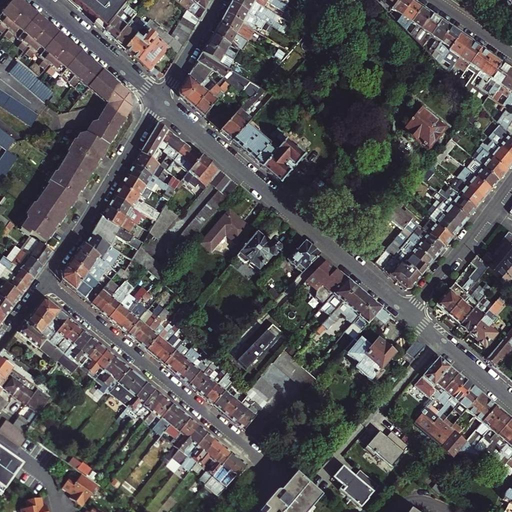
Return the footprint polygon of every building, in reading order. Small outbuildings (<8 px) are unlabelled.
[(0,33),(4,37),(9,41),(13,37),(21,44),(18,48),(25,55),(30,59),(34,55),(42,63),(39,67),(44,71),(51,77),(55,73),(61,78),(63,75),(80,53),(17,0),(14,0),(7,9),(0,16),(0,33)] [(71,0),(106,29),(120,12),(123,9),(124,7),(127,3),(123,0),(71,0)] [(191,1),(195,4),(198,0),(181,0),(180,2),(179,4),(187,10),(189,12),(191,10),(186,6),(191,1)] [(198,0),(195,4),(195,5),(198,7),(193,16),(199,20),(210,0),(198,0)] [(250,0),(232,0),(232,2),(248,13),(257,19),(255,21),(257,23),(259,20),(266,24),(279,33),(283,27),(275,22),(279,17),(263,8),(250,0)] [(250,0),(263,8),(266,3),(282,13),(286,7),(279,3),(274,0),(269,0),(269,1),(267,0),(250,0)] [(374,0),(376,2),(377,0),(385,0),(387,1),(384,5),(391,10),(398,0),(374,0)] [(399,20),(401,17),(411,2),(407,0),(398,0),(391,10),(396,13),(394,16),(396,18),(394,20),(397,22),(399,20)] [(232,2),(226,13),(248,28),(250,23),(262,30),(266,24),(259,20),(257,23),(255,21),(257,19),(248,13),(232,2)] [(408,28),(411,24),(421,9),(411,2),(401,17),(406,20),(401,27),(406,31),(408,28)] [(114,42),(130,22),(135,16),(133,14),(130,18),(123,13),(126,9),(124,7),(123,9),(120,12),(106,29),(103,33),(114,42)] [(416,36),(420,30),(430,16),(421,9),(411,24),(415,27),(410,35),(414,39),(416,36)] [(187,10),(183,16),(195,26),(199,20),(193,16),(191,14),(189,12),(187,10)] [(310,22),(315,25),(323,15),(318,12),(310,22)] [(226,13),(219,25),(244,41),(251,30),(248,28),(226,13)] [(397,22),(394,20),(389,15),(385,19),(406,39),(410,35),(408,33),(406,31),(401,27),(399,25),(397,22)] [(183,16),(180,21),(192,31),(195,26),(183,16)] [(420,30),(430,37),(440,22),(430,16),(420,30)] [(156,39),(168,48),(177,55),(182,47),(170,37),(149,20),(143,28),(148,32),(156,39)] [(180,21),(177,27),(189,36),(192,31),(180,21)] [(125,51),(134,39),(143,28),(140,26),(138,28),(130,22),(114,42),(125,51)] [(440,43),(449,29),(440,22),(430,37),(436,41),(427,53),(431,56),(432,54),(440,43)] [(244,41),(219,25),(212,36),(230,47),(235,50),(237,52),(244,41)] [(177,27),(173,32),(185,42),(189,36),(177,27)] [(442,61),(446,55),(459,35),(449,29),(440,43),(445,47),(441,50),(436,57),(432,54),(431,56),(439,65),(442,61)] [(125,51),(138,62),(156,39),(148,32),(140,43),(134,39),(125,51)] [(173,32),(170,37),(182,47),(185,42),(173,32)] [(450,71),(458,58),(469,42),(459,35),(446,55),(451,59),(444,69),(446,71),(447,68),(450,71)] [(212,36),(207,44),(224,55),(228,57),(232,60),(235,55),(237,52),(235,50),(232,54),(227,51),(230,47),(212,36)] [(138,62),(150,72),(168,48),(156,39),(138,62)] [(469,65),(479,49),(469,42),(458,58),(469,65)] [(222,58),(224,55),(207,44),(201,54),(226,69),(232,60),(228,57),(226,60),(222,58)] [(479,72),(490,56),(479,49),(469,65),(473,69),(461,86),(480,105),(481,106),(488,97),(478,90),(470,85),(472,83),(479,72)] [(63,75),(73,82),(89,61),(80,53),(63,75)] [(179,97),(186,103),(205,80),(212,72),(221,78),(227,70),(226,69),(201,54),(178,91),(179,97)] [(489,80),(500,64),(490,56),(479,72),(483,76),(477,86),(472,83),(470,85),(478,90),(480,88),(482,90),(489,80)] [(73,82),(81,88),(97,67),(89,61),(73,82)] [(51,92),(39,82),(38,81),(17,64),(8,74),(43,104),(49,95),(51,92)] [(491,99),(511,71),(500,64),(489,80),(494,83),(487,93),(482,90),(480,88),(478,90),(488,97),(491,99)] [(89,90),(91,93),(106,75),(97,67),(81,88),(87,92),(89,90)] [(150,72),(156,77),(160,72),(155,67),(150,72)] [(203,118),(230,85),(238,76),(237,76),(227,70),(221,78),(213,87),(194,110),(203,118)] [(510,94),(511,90),(511,71),(491,99),(504,108),(505,105),(503,104),(504,102),(500,100),(504,95),(504,90),(510,94)] [(73,82),(63,75),(61,78),(83,97),(87,92),(81,88),(73,82)] [(104,93),(114,81),(106,75),(91,93),(99,99),(104,93)] [(238,76),(230,85),(247,96),(255,87),(238,76)] [(194,110),(213,87),(205,80),(186,103),(194,110)] [(104,93),(109,98),(119,86),(114,81),(104,93)] [(119,86),(109,98),(115,102),(124,91),(119,86)] [(220,132),(231,142),(246,126),(252,120),(245,114),(264,93),(259,89),(229,121),(220,132)] [(115,102),(120,107),(129,96),(129,94),(124,91),(115,102)] [(0,99),(5,102),(11,106),(16,109),(21,112),(22,113),(28,117),(32,119),(35,115),(31,112),(0,92),(0,99)] [(125,111),(120,107),(115,102),(109,98),(104,93),(99,99),(108,106),(125,118),(126,119),(130,113),(127,110),(125,111)] [(44,105),(51,96),(49,95),(43,104),(44,105)] [(125,111),(127,110),(131,104),(129,96),(120,107),(125,111)] [(507,110),(511,102),(511,99),(508,97),(504,102),(503,104),(505,105),(504,108),(507,110)] [(6,113),(12,117),(16,119),(21,112),(16,109),(11,106),(5,102),(0,109),(6,113)] [(503,141),(498,147),(511,158),(511,139),(508,135),(481,106),(480,105),(472,115),(503,141)] [(108,106),(102,118),(120,130),(123,124),(122,123),(125,118),(108,106)] [(445,130),(420,109),(401,132),(421,148),(422,147),(427,151),(445,130)] [(16,119),(18,120),(23,124),(29,128),(33,120),(32,119),(28,117),(22,113),(21,112),(16,119)] [(219,112),(209,123),(214,127),(224,116),(219,112)] [(224,116),(214,127),(220,132),(229,121),(224,116)] [(120,130),(102,118),(102,119),(100,123),(93,125),(114,139),(120,130)] [(467,135),(473,127),(466,122),(458,131),(462,134),(464,132),(467,135)] [(88,134),(108,147),(109,147),(114,139),(93,125),(88,134)] [(141,153),(150,161),(162,142),(165,145),(167,142),(171,135),(158,125),(141,153)] [(231,142),(254,161),(269,145),(246,126),(231,142)] [(275,139),(279,135),(281,132),(277,129),(272,134),(270,137),(274,140),(275,139)] [(0,141),(0,146),(2,149),(8,153),(16,142),(5,134),(0,141)] [(71,144),(79,149),(100,162),(103,156),(102,156),(108,147),(88,134),(80,137),(77,142),(71,144)] [(171,135),(167,142),(169,144),(167,146),(163,153),(169,157),(173,151),(178,155),(185,146),(171,135)] [(304,157),(279,135),(275,139),(277,141),(282,145),(279,148),(262,168),(280,184),(304,157)] [(511,165),(511,158),(498,147),(486,138),(479,148),(487,154),(490,157),(508,171),(511,165)] [(262,168),(279,148),(274,144),(277,141),(275,139),(274,140),(269,145),(254,161),(262,168)] [(79,149),(71,144),(67,152),(68,156),(58,173),(53,175),(48,183),(48,188),(52,190),(59,179),(61,175),(67,167),(72,159),(79,149)] [(186,174),(200,157),(185,146),(178,155),(173,160),(164,171),(165,172),(172,164),(186,174)] [(100,162),(79,149),(72,159),(93,172),(100,162)] [(169,157),(173,160),(178,155),(173,151),(169,157)] [(141,153),(134,165),(153,177),(159,167),(150,161),(141,153)] [(482,167),(490,157),(487,154),(478,163),(482,167)] [(18,161),(11,155),(8,159),(15,164),(18,161)] [(205,188),(208,184),(219,171),(201,156),(200,157),(186,174),(179,182),(181,185),(183,182),(185,184),(192,177),(205,188)] [(0,184),(2,182),(6,176),(15,164),(8,159),(5,157),(0,162),(0,184)] [(490,157),(482,167),(500,181),(508,171),(490,157)] [(93,172),(72,159),(67,167),(87,180),(88,179),(89,179),(93,172)] [(469,172),(470,172),(492,190),(500,181),(482,167),(478,163),(475,166),(473,165),(468,171),(469,172)] [(153,177),(134,165),(127,176),(147,188),(151,191),(155,184),(166,191),(162,198),(168,201),(174,190),(170,188),(157,180),(153,177)] [(67,167),(61,175),(82,188),(87,180),(67,167)] [(157,180),(163,171),(161,169),(159,167),(153,177),(157,180)] [(426,184),(434,174),(427,169),(419,179),(426,184)] [(219,171),(208,184),(214,189),(225,176),(219,171)] [(460,181),(463,183),(484,200),(492,190),(470,172),(469,172),(463,179),(459,176),(457,178),(460,181)] [(61,175),(59,179),(61,181),(59,185),(77,197),(83,189),(82,188),(61,175)] [(127,176),(121,186),(140,198),(147,188),(127,176)] [(219,194),(231,181),(225,176),(214,189),(216,191),(219,194)] [(52,190),(55,193),(73,205),(77,197),(59,185),(61,181),(59,179),(52,190)] [(179,182),(175,179),(170,188),(174,190),(179,182)] [(309,208),(325,189),(316,180),(299,200),(309,208)] [(225,199),(236,186),(231,181),(219,194),(225,199)] [(463,183),(460,181),(453,190),(456,192),(463,183)] [(463,183),(456,192),(477,209),(484,200),(463,183)] [(156,222),(158,218),(137,204),(140,198),(121,186),(114,197),(156,222)] [(327,186),(325,189),(309,208),(315,214),(324,203),(326,205),(336,194),(327,186)] [(438,193),(430,187),(426,192),(441,204),(437,209),(461,228),(469,219),(447,201),(444,205),(442,203),(445,200),(438,193)] [(48,188),(46,192),(53,197),(55,193),(52,190),(48,188)] [(445,200),(447,201),(469,219),(477,209),(456,192),(453,190),(450,188),(445,194),(440,191),(438,193),(445,200)] [(177,257),(217,209),(221,204),(225,199),(219,194),(216,191),(168,248),(177,257)] [(46,192),(42,196),(54,205),(46,216),(43,213),(39,218),(42,220),(40,222),(38,220),(26,236),(29,238),(32,234),(37,237),(51,217),(48,215),(58,202),(70,210),(73,205),(55,193),(53,197),(46,192)] [(54,205),(42,196),(37,204),(31,205),(43,213),(46,216),(54,205)] [(156,222),(114,197),(108,207),(128,219),(132,213),(154,226),(156,222)] [(168,201),(162,198),(157,208),(162,211),(165,206),(168,201)] [(60,221),(70,210),(58,202),(48,215),(51,217),(37,237),(41,241),(45,235),(49,230),(56,221),(60,224),(61,221),(60,221)] [(38,220),(39,218),(43,213),(31,205),(26,213),(27,222),(20,231),(26,236),(38,220)] [(158,241),(169,224),(172,220),(177,216),(165,206),(162,211),(158,218),(156,222),(154,226),(149,233),(158,241)] [(129,227),(124,226),(128,219),(108,207),(101,218),(143,244),(147,238),(129,227)] [(374,234),(373,235),(377,238),(391,222),(402,232),(411,221),(404,215),(395,208),(374,234)] [(429,219),(430,220),(453,238),(461,228),(437,209),(429,219)] [(407,211),(404,215),(411,221),(418,226),(420,222),(407,211)] [(249,231),(227,212),(200,244),(209,252),(224,235),(236,246),(249,231)] [(143,244),(101,218),(91,235),(110,247),(112,249),(118,240),(126,244),(130,245),(131,243),(140,249),(141,248),(143,244)] [(430,220),(422,230),(445,248),(453,238),(430,220)] [(53,233),(60,224),(56,221),(49,230),(53,233)] [(394,260),(401,252),(400,251),(402,247),(407,241),(417,229),(419,227),(418,226),(411,221),(402,232),(375,265),(383,271),(393,259),(394,260)] [(9,223),(6,228),(0,236),(0,237),(6,241),(16,228),(9,223)] [(358,239),(353,246),(359,252),(373,235),(374,234),(364,226),(355,237),(358,239)] [(419,234),(417,236),(439,255),(445,248),(422,230),(419,227),(417,229),(418,231),(417,233),(419,234)] [(53,233),(49,230),(45,235),(49,238),(53,233)] [(511,262),(511,235),(509,233),(491,258),(486,254),(482,260),(483,261),(481,262),(487,268),(498,280),(511,262)] [(45,244),(49,238),(45,235),(41,241),(45,244)] [(85,246),(110,267),(115,259),(108,255),(106,254),(110,247),(91,235),(85,246)] [(268,247),(254,235),(235,257),(242,262),(245,262),(247,259),(257,268),(263,260),(265,262),(277,251),(276,248),(272,245),(270,245),(268,247)] [(417,236),(411,244),(433,262),(439,255),(417,236)] [(400,251),(401,252),(408,258),(410,255),(428,270),(433,262),(411,244),(409,242),(404,249),(402,247),(400,251)] [(39,243),(28,258),(42,268),(53,253),(39,243)] [(84,244),(77,253),(99,271),(102,273),(103,271),(105,273),(110,267),(85,246),(84,244)] [(300,274),(318,257),(304,244),(287,261),(300,274)] [(139,263),(143,268),(157,281),(165,271),(141,248),(140,249),(135,259),(139,263)] [(112,249),(109,253),(131,266),(133,262),(112,249)] [(408,258),(401,252),(394,260),(393,259),(383,271),(405,291),(411,290),(428,270),(410,255),(408,258)] [(21,253),(12,265),(33,279),(42,268),(28,258),(21,253)] [(99,271),(77,253),(71,261),(93,279),(98,282),(101,278),(97,274),(99,271)] [(33,279),(12,265),(0,255),(0,260),(7,267),(5,270),(28,286),(33,279)] [(461,289),(454,284),(435,307),(447,316),(466,294),(487,268),(481,262),(476,256),(470,264),(475,270),(468,278),(469,280),(461,289)] [(126,274),(125,276),(130,279),(139,263),(135,259),(133,262),(131,266),(126,274)] [(93,279),(71,261),(65,269),(91,291),(95,286),(90,282),(93,279)] [(324,262),(306,280),(318,290),(316,298),(325,305),(346,281),(324,262)] [(0,272),(0,279),(3,282),(22,296),(28,286),(5,270),(3,268),(0,272)] [(96,294),(91,291),(65,269),(61,275),(62,282),(91,305),(98,296),(96,294)] [(111,281),(118,273),(115,271),(109,279),(111,281)] [(105,289),(111,281),(109,279),(102,286),(105,289)] [(99,313),(120,288),(111,281),(105,289),(98,296),(91,305),(99,313)] [(99,313),(108,320),(120,306),(123,303),(119,300),(125,293),(123,291),(130,283),(127,281),(120,288),(99,313)] [(327,322),(356,289),(346,281),(325,305),(321,310),(328,316),(324,320),(327,322)] [(0,298),(13,308),(22,296),(3,282),(0,287),(0,298)] [(102,286),(96,294),(98,296),(105,289),(102,286)] [(352,325),(371,302),(356,289),(327,322),(322,327),(328,332),(338,321),(337,319),(341,315),(349,325),(352,325)] [(449,320),(459,326),(483,297),(486,293),(481,289),(472,299),(466,294),(447,316),(449,320)] [(125,310),(120,306),(108,320),(118,328),(142,298),(137,294),(125,310)] [(483,297),(459,326),(460,328),(460,329),(468,334),(488,310),(482,305),(486,300),(483,297)] [(0,313),(6,318),(13,308),(0,298),(0,313)] [(147,302),(142,298),(118,328),(127,335),(139,321),(135,317),(137,315),(147,302)] [(501,304),(497,300),(488,310),(468,334),(478,342),(478,346),(482,345),(484,347),(494,335),(490,331),(491,329),(488,327),(491,324),(488,321),(501,304)] [(42,301),(38,307),(59,325),(61,326),(68,318),(48,302),(42,301)] [(380,310),(371,302),(352,325),(358,330),(350,339),(353,342),(357,337),(368,324),(380,310)] [(59,325),(38,307),(32,315),(48,328),(51,324),(56,328),(59,325)] [(136,343),(160,314),(163,312),(158,308),(147,321),(144,325),(139,321),(127,335),(136,343)] [(380,310),(368,324),(378,332),(390,318),(380,310)] [(136,343),(147,352),(158,337),(163,331),(158,327),(166,318),(160,314),(136,343)] [(48,328),(32,315),(26,323),(41,336),(45,331),(50,336),(53,332),(48,328)] [(56,333),(64,339),(76,325),(68,318),(61,326),(56,333)] [(49,342),(47,340),(41,336),(26,323),(25,321),(17,331),(39,349),(47,355),(54,347),(49,342)] [(56,333),(61,326),(59,325),(56,328),(53,332),(55,334),(56,333)] [(63,354),(64,355),(72,346),(84,331),(76,325),(64,339),(59,346),(57,349),(63,354)] [(155,358),(179,330),(176,327),(174,325),(167,334),(162,340),(158,337),(147,352),(155,358)] [(246,370),(280,332),(272,326),(237,361),(246,370)] [(511,328),(486,360),(493,366),(498,360),(502,360),(506,355),(505,351),(508,349),(511,349),(511,348),(511,328)] [(183,334),(179,330),(155,358),(164,365),(175,351),(181,345),(177,342),(183,334)] [(72,346),(80,352),(92,338),(84,331),(72,346)] [(163,331),(158,337),(162,340),(167,334),(163,331)] [(51,339),(55,334),(53,332),(50,336),(47,340),(49,342),(51,339)] [(383,348),(377,343),(371,350),(357,337),(353,342),(344,352),(357,366),(355,369),(373,385),(383,373),(380,370),(393,354),(384,346),(383,348)] [(84,356),(87,359),(100,345),(92,338),(80,352),(72,362),(73,362),(76,365),(77,365),(84,356)] [(51,339),(49,342),(54,347),(57,349),(59,346),(51,339)] [(414,360),(425,348),(416,340),(405,353),(414,360)] [(94,365),(106,350),(100,345),(87,359),(94,365)] [(66,356),(72,362),(80,352),(72,346),(64,355),(66,356)] [(289,347),(283,354),(290,359),(292,361),(298,355),(289,347)] [(172,372),(190,350),(188,348),(186,350),(184,348),(179,354),(175,351),(164,365),(172,372)] [(114,357),(106,350),(94,365),(88,372),(93,376),(99,368),(102,371),(114,357)] [(193,352),(190,350),(172,372),(180,379),(192,365),(188,362),(194,356),(192,354),(193,352)] [(60,363),(66,356),(64,355),(63,354),(58,360),(60,363)] [(283,354),(273,366),(279,371),(290,359),(283,354)] [(72,362),(66,356),(60,363),(68,369),(72,364),(73,362),(72,362)] [(122,363),(114,357),(102,371),(105,374),(99,381),(104,384),(105,383),(122,363)] [(279,371),(285,376),(296,364),(292,361),(290,359),(279,371)] [(427,410),(440,396),(433,389),(436,386),(450,369),(438,359),(414,387),(431,401),(420,414),(422,416),(415,423),(442,447),(454,433),(450,429),(443,423),(440,420),(427,410)] [(188,386),(197,393),(208,378),(205,375),(210,369),(208,368),(210,366),(212,368),(215,364),(213,362),(210,360),(208,363),(188,386)] [(0,378),(3,380),(4,381),(6,378),(9,380),(12,377),(15,372),(15,371),(0,361),(0,378)] [(196,368),(192,365),(180,379),(188,386),(208,363),(205,361),(203,364),(201,362),(199,363),(196,368)] [(105,383),(110,387),(114,381),(117,384),(129,369),(122,363),(105,383)] [(210,369),(213,372),(218,367),(215,364),(212,368),(210,366),(208,368),(210,369)] [(285,376),(291,381),(301,369),(296,364),(285,376)] [(15,372),(20,376),(23,378),(26,374),(17,368),(15,371),(15,372)] [(117,384),(135,398),(146,384),(129,369),(117,384)] [(205,375),(208,378),(213,373),(213,372),(210,369),(205,375)] [(301,369),(291,381),(296,385),(306,373),(301,369)] [(443,392),(457,375),(450,369),(436,386),(443,392)] [(17,381),(20,376),(15,372),(12,377),(17,381)] [(197,393),(205,400),(225,375),(222,372),(217,377),(213,373),(208,378),(197,393)] [(321,379),(312,372),(309,376),(311,378),(317,383),(321,379)] [(296,385),(301,390),(311,378),(309,376),(306,373),(296,385)] [(213,407),(225,392),(229,388),(231,385),(225,381),(228,377),(226,374),(225,375),(205,400),(213,407)] [(450,398),(465,382),(457,375),(443,392),(446,395),(444,395),(438,402),(443,407),(446,403),(450,398)] [(12,396),(21,384),(17,381),(12,377),(9,380),(3,389),(12,396)] [(0,387),(1,388),(3,389),(9,380),(6,378),(4,381),(3,380),(0,384),(0,387)] [(307,395),(317,383),(311,378),(301,390),(307,395)] [(25,379),(21,384),(29,390),(33,384),(32,384),(29,382),(25,379)] [(257,396),(268,384),(262,379),(252,391),(257,396)] [(472,388),(465,382),(450,398),(458,405),(472,388)] [(104,384),(99,391),(103,394),(110,387),(105,383),(104,384)] [(29,390),(21,384),(12,396),(26,406),(29,401),(34,393),(29,390)] [(113,389),(109,394),(127,408),(127,407),(135,398),(117,384),(113,389)] [(143,405),(155,391),(146,384),(135,398),(127,407),(133,412),(141,403),(143,405)] [(229,388),(236,394),(239,390),(232,384),(229,388)] [(273,389),(268,384),(257,396),(263,400),(273,389)] [(458,405),(466,411),(480,395),(472,388),(458,405)] [(278,393),(273,389),(263,400),(268,405),(278,393)] [(236,394),(243,401),(246,397),(239,390),(236,394)] [(140,418),(144,421),(164,398),(155,391),(143,405),(143,406),(147,410),(144,412),(140,418)] [(268,405),(263,400),(257,396),(252,391),(246,397),(254,404),(262,411),(263,412),(268,405)] [(213,407),(220,412),(232,398),(225,392),(213,407)] [(29,401),(26,406),(28,407),(37,395),(34,393),(29,401)] [(45,393),(42,399),(48,403),(51,398),(45,393)] [(37,395),(28,407),(39,415),(48,403),(42,399),(37,395)] [(474,418),(488,402),(480,395),(466,411),(474,418)] [(236,425),(254,404),(246,397),(240,404),(228,419),(236,425)] [(164,398),(144,421),(149,425),(156,417),(160,420),(161,419),(173,405),(164,398)] [(220,412),(228,419),(240,404),(232,398),(220,412)] [(450,398),(446,403),(454,410),(458,405),(450,398)] [(495,408),(488,402),(474,418),(481,424),(495,408)] [(127,408),(123,412),(132,419),(140,409),(143,406),(143,405),(141,403),(133,412),(127,407),(127,408)] [(244,432),(262,411),(254,404),(236,425),(244,432)] [(164,433),(170,426),(181,412),(173,405),(161,419),(165,422),(159,429),(164,433)] [(495,408),(481,424),(489,431),(503,415),(495,408)] [(466,411),(462,416),(470,422),(474,418),(466,411)] [(181,412),(170,426),(179,434),(190,420),(181,412)] [(14,424),(21,429),(26,432),(32,424),(20,415),(14,424)] [(503,415),(489,431),(485,435),(483,438),(477,445),(475,447),(473,449),(466,443),(458,452),(469,461),(467,463),(471,466),(485,451),(489,446),(510,421),(503,415)] [(0,428),(0,430),(13,440),(21,446),(29,435),(26,432),(21,429),(14,424),(7,419),(0,428)] [(178,451),(199,426),(190,420),(179,434),(171,443),(161,436),(156,442),(166,450),(170,444),(178,451)] [(506,446),(511,438),(511,422),(510,421),(489,446),(485,451),(490,456),(496,448),(502,442),(506,446)] [(268,423),(254,441),(262,447),(277,430),(268,423)] [(481,424),(477,428),(485,435),(489,431),(481,424)] [(191,444),(195,447),(207,433),(199,426),(178,451),(177,453),(173,450),(165,459),(169,463),(172,459),(180,466),(190,454),(186,450),(191,444)] [(364,450),(374,458),(376,455),(384,462),(385,461),(392,467),(404,454),(403,453),(408,447),(391,433),(384,440),(375,432),(371,437),(373,439),(364,450)] [(195,465),(216,441),(207,433),(195,447),(190,454),(180,466),(189,473),(195,465)] [(442,447),(441,449),(453,459),(458,452),(466,443),(454,433),(442,447)] [(480,436),(474,443),(477,445),(483,438),(480,436)] [(506,456),(510,459),(511,457),(511,438),(506,446),(500,452),(494,460),(499,464),(506,456)] [(209,459),(211,461),(223,447),(216,441),(195,465),(200,469),(209,459)] [(502,442),(496,448),(500,452),(506,446),(502,442)] [(223,447),(211,461),(214,464),(206,474),(211,478),(232,454),(223,447)] [(4,491),(22,466),(0,450),(0,494),(1,495),(4,491)] [(232,454),(211,478),(204,487),(217,497),(225,490),(219,484),(240,460),(232,454)] [(74,457),(69,463),(77,469),(82,463),(74,457)] [(219,484),(225,490),(235,480),(247,466),(240,460),(219,484)] [(82,463),(77,469),(83,473),(87,475),(91,469),(82,463)] [(467,463),(460,472),(463,475),(471,466),(467,463)] [(332,479),(363,505),(378,488),(359,471),(354,477),(343,467),(332,479)] [(483,472),(481,475),(490,483),(493,480),(483,472)] [(72,475),(63,488),(72,494),(70,497),(83,506),(99,484),(87,475),(83,473),(79,479),(72,475)] [(265,511),(308,511),(321,498),(295,475),(283,489),(284,490),(280,494),(277,493),(274,494),(261,509),(265,511)] [(511,511),(511,492),(508,491),(505,495),(504,496),(503,500),(509,503),(505,510),(508,511),(511,511)] [(22,511),(49,511),(48,504),(45,504),(44,496),(28,498),(28,506),(21,507),(22,511)]
